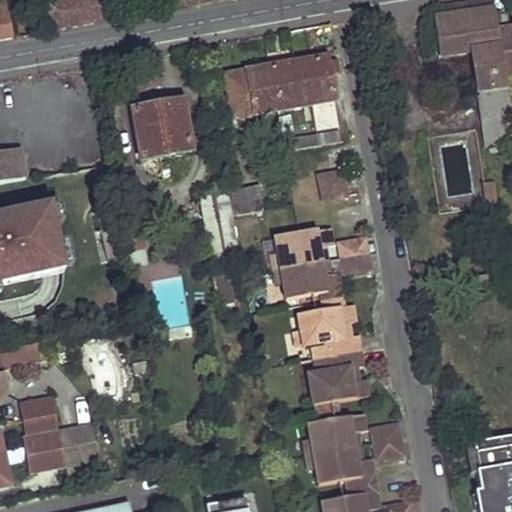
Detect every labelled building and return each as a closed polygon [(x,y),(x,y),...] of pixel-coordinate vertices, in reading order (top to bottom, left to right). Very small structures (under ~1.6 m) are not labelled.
[(113,21),(108,0),(55,0),(53,0),(44,2),(46,13),(38,15),(40,24),(48,23),(49,33),(113,21)] [(233,0),(169,0),(172,11),(233,0)] [(0,42),(14,39),(6,2),(0,3),(0,42)] [(495,11),(436,19),(441,58),(472,54),(489,154),(511,150),(511,96),(510,85),(508,85),(495,11)] [(511,28),(501,31),(502,40),(511,37),(511,28)] [(511,37),(502,40),(509,79),(511,78),(511,37)] [(337,100),(331,59),(227,77),(233,119),(337,100)] [(191,153),(184,103),(134,110),(141,160),(191,153)] [(340,142),(338,131),(294,140),(297,151),(340,142)] [(0,183),(7,182),(28,179),(23,154),(0,157),(0,183)] [(347,197),(342,173),(330,176),(334,200),(347,197)] [(334,200),(330,176),(319,178),(323,202),(334,200)] [(497,205),(493,183),(483,184),(486,207),(497,205)] [(264,213),(259,188),(230,194),(234,218),(264,213)] [(234,218),(230,194),(201,199),(213,271),(242,266),(234,218)] [(0,296),(1,296),(0,292),(0,285),(64,274),(49,207),(0,217),(0,296)] [(138,209),(119,211),(129,268),(147,266),(138,209)] [(330,231),(275,241),(277,256),(280,271),(283,286),(285,302),(321,296),(341,292),(338,276),(331,277),(324,278),(322,264),(319,250),(326,248),(333,247),(330,231)] [(365,240),(338,245),(344,276),(370,271),(365,240)] [(326,248),(319,250),(322,264),(328,263),(326,248)] [(280,271),(277,256),(272,257),(274,272),(280,271)] [(331,277),(328,263),(322,264),(324,278),(331,277)] [(274,272),(277,287),(283,286),(280,271),(274,272)] [(491,293),(487,273),(472,275),(475,295),(491,293)] [(235,306),(230,276),(214,279),(219,309),(235,306)] [(342,300),(341,292),(321,296),(322,304),(342,300)] [(342,300),(322,304),(324,313),(344,309),(342,300)] [(324,313),(297,317),(300,332),(303,348),(312,347),(317,375),(308,377),(311,393),(313,408),(316,407),(336,404),(368,398),(366,382),(359,383),(352,384),(350,371),(356,370),(363,368),(358,337),(351,338),(344,340),(342,326),(348,325),(355,324),(353,307),(344,309),(324,313)] [(344,340),(351,338),(348,325),(342,326),(344,340)] [(294,333),(297,349),(303,348),(300,332),(294,333)] [(32,350),(31,347),(13,351),(14,355),(6,357),(8,369),(49,360),(46,347),(32,350)] [(146,359),(133,362),(136,373),(148,372),(146,359)] [(352,384),(359,383),(356,370),(350,371),(352,384)] [(302,378),(305,394),(311,393),(308,377),(302,378)] [(60,434),(54,398),(22,405),(28,441),(59,435),(60,434)] [(336,404),(316,407),(318,416),(338,413),(336,404)] [(319,424),(339,421),(338,413),(318,416),(319,424)] [(319,424),(307,426),(310,442),(313,457),(315,472),(318,487),(344,483),(374,478),(371,461),(364,462),(357,464),(354,450),(352,435),(359,434),(365,433),(362,416),(339,421),(319,424)] [(92,426),(61,433),(68,464),(92,459),(98,457),(92,426)] [(398,426),(371,431),(377,462),(403,457),(398,426)] [(359,434),(352,435),(354,450),(361,449),(359,434)] [(28,441),(26,442),(32,478),(64,471),(59,435),(28,441)] [(511,511),(511,440),(473,448),(479,477),(476,477),(482,511),(511,511)] [(310,442),(304,443),(307,458),(313,457),(310,442)] [(0,444),(0,486),(9,485),(0,444)] [(473,448),(465,449),(470,478),(476,477),(479,477),(473,448)] [(364,462),(361,449),(354,450),(357,464),(364,462)] [(313,457),(307,458),(310,473),(315,472),(313,457)] [(92,459),(68,464),(70,475),(95,469),(92,459)] [(374,478),(344,483),(345,492),(375,486),(374,478)] [(375,486),(345,492),(347,500),(376,494),(375,486)] [(347,500),(321,504),(322,511),(372,511),(379,511),(376,494),(347,500)] [(251,511),(250,500),(206,508),(206,511),(251,511)]
